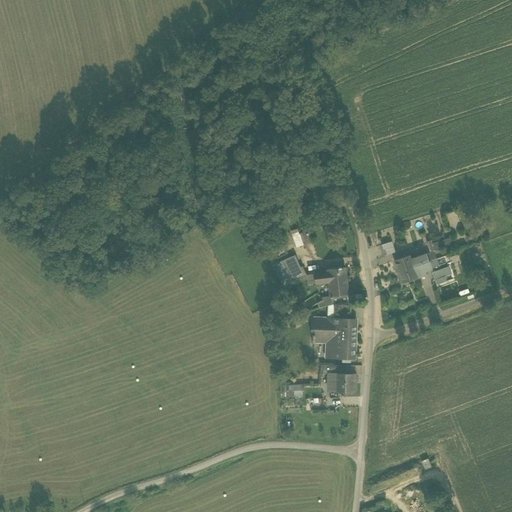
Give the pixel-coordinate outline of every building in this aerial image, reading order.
[(297,229),(291,232),(296,247),(302,245),(297,229)] [(305,231),(299,233),(302,241),(307,239),(305,231)] [(465,236),(468,243),(475,241),(472,233),(465,236)] [(434,250),(434,251),(448,246),(445,239),(432,244),(434,250)] [(426,242),(429,252),(433,251),(434,250),(432,244),(431,240),(426,242)] [(381,246),(385,256),(396,252),(392,242),(381,246)] [(426,253),(429,261),(436,259),(433,251),(429,252),(426,253)] [(394,261),(398,272),(429,261),(426,253),(411,259),(409,255),(394,261)] [(302,266),(300,267),(295,255),(283,260),(293,280),(306,274),(302,266)] [(439,266),(436,259),(429,261),(431,269),(439,266)] [(293,280),(283,260),(276,263),(285,281),(287,286),(293,280)] [(431,269),(429,261),(398,272),(402,284),(418,278),(417,278),(416,275),(420,273),(421,277),(426,275),(424,271),(431,269)] [(281,283),(285,281),(276,263),(272,265),(281,283)] [(432,272),(435,280),(445,276),(448,275),(445,267),(432,272)] [(327,270),(327,273),(314,274),(315,284),(328,282),(330,297),(347,295),(348,295),(344,268),(327,270)] [(306,274),(293,280),(295,284),(307,279),(307,275),(306,274)] [(307,279),(308,285),(315,284),(314,274),(307,275),(307,279)] [(445,276),(435,280),(437,285),(446,281),(445,276)] [(334,304),(348,303),(348,302),(347,295),(330,297),(331,305),(334,304)] [(327,306),(331,305),(330,297),(322,298),(323,301),(318,303),(320,308),(327,306)] [(351,319),(351,302),(348,303),(334,304),(334,319),(351,319)] [(327,358),(354,359),(355,326),(351,326),(351,319),(334,319),(327,319),(313,319),(312,343),(314,343),(314,340),(327,340),(327,358)] [(320,374),(329,374),(338,374),(339,365),(321,365),(320,374)] [(328,391),(353,392),(353,383),(353,375),(353,374),(338,374),(329,374),(328,391)] [(302,384),(293,385),(294,397),(303,397),(302,384)] [(282,397),(294,397),(293,385),(282,385),(282,397)] [(428,458),(421,461),(425,469),(432,466),(428,458)] [(445,511),(451,509),(443,494),(436,498),(444,511),(445,511)]
